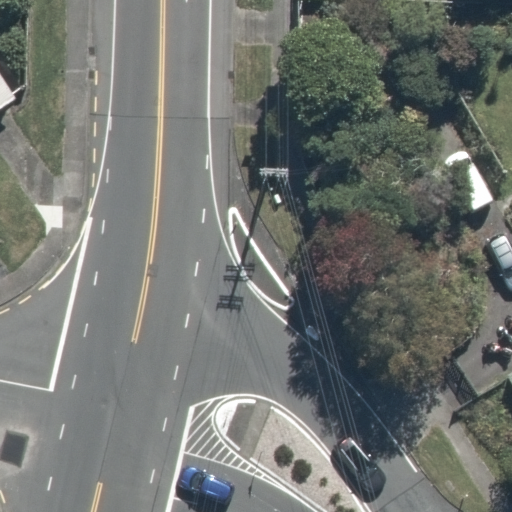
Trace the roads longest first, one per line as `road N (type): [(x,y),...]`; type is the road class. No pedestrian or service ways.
road 1 (residential): [(141,320),(261,350),(317,390),(387,476),(403,511)]
road 2 (secondary): [(164,0),(141,320)]
road 3 (residential): [(120,403),(0,378)]
road 4 (residential): [(219,511),(100,484)]
